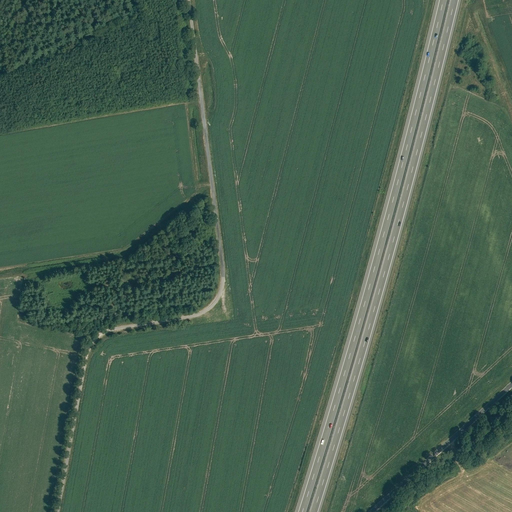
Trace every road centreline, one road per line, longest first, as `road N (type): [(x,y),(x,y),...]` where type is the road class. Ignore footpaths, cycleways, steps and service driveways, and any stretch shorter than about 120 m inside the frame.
road 1 (unclassified): [(187,0),(222,288),(206,310),(99,334),(88,349),(56,511)]
road 2 (motorway): [(313,511),(453,0)]
road 3 (motorway): [(442,0),(302,511)]
road 4 (track): [(211,183),(122,248),(0,267)]
road 5 (tertiary): [(370,511),(511,382)]
